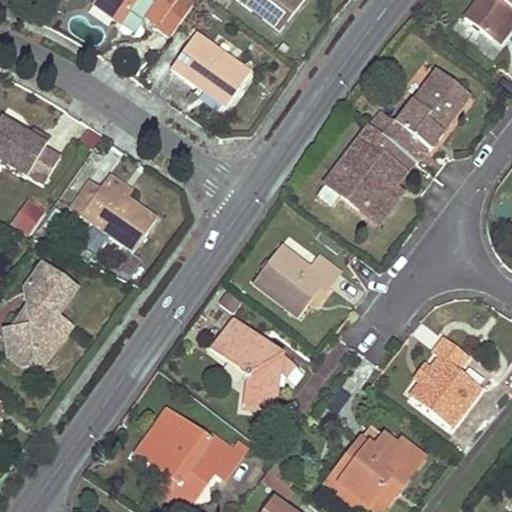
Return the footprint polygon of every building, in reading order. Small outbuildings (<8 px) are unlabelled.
[(190,9),(177,0),(90,0),(87,5),(132,38),(145,19),(157,27),(154,32),(167,42),(190,9)] [(238,0),(279,32),(304,0),(238,0)] [(511,0),(478,0),(464,19),(490,40),(506,18),(511,10),(511,0)] [(511,27),(511,10),(506,18),(490,40),(498,46),(511,27)] [(249,78),(193,37),(169,72),(225,112),(249,78)] [(380,137),(413,162),(416,164),(428,149),(429,151),(436,142),(470,98),(435,71),(394,123),(391,122),(380,137)] [(379,113),(368,128),(380,137),(391,122),(379,113)] [(0,122),(0,168),(25,183),(27,180),(41,188),(58,159),(43,150),(44,148),(27,138),(0,122)] [(413,162),(380,137),(368,128),(315,196),(330,208),(339,196),(358,210),(361,207),(364,210),(367,207),(373,212),(388,193),(382,188),(386,183),(396,169),(403,175),(408,168),(413,162)] [(49,141),(32,131),(27,138),(44,148),(49,141)] [(393,188),(403,175),(396,169),(386,183),(382,188),(388,193),(373,212),(367,207),(364,210),(361,207),(358,210),(377,225),(401,194),(393,188)] [(132,193),(108,176),(104,182),(128,200),(132,193)] [(99,190),(92,186),(88,192),(84,189),(69,210),(132,255),(156,220),(128,200),(104,182),(99,190)] [(33,234),(43,212),(23,202),(12,224),(33,234)] [(331,287),(340,274),(318,257),(308,269),(280,248),(252,284),(297,318),(309,304),(312,299),(324,282),(331,287)] [(2,333),(7,358),(32,354),(44,364),(69,330),(55,319),(74,292),(39,266),(22,290),(25,321),(31,319),(32,328),(27,329),(2,333)] [(331,287),(324,282),(312,299),(309,304),(315,308),(331,287)] [(275,412),(280,375),(284,378),(294,366),(233,320),(211,349),(245,375),(242,407),(275,412)] [(444,340),(433,354),(439,359),(430,371),(425,377),(420,384),(410,397),(452,429),(482,390),(458,371),(468,358),(444,340)] [(44,364),(32,354),(7,358),(21,369),(44,364)] [(425,377),(430,371),(424,366),(414,380),(420,384),(425,377)] [(207,473),(212,476),(218,481),(227,469),(234,469),(240,459),(230,452),(211,438),(208,441),(167,412),(136,456),(156,470),(175,484),(168,494),(187,509),(206,483),(202,480),(207,473)] [(367,447),(359,457),(351,451),(330,479),(369,509),(372,511),(382,511),(423,459),(400,441),(395,447),(370,427),(359,441),(367,447)] [(359,441),(351,451),(359,457),(367,447),(359,441)] [(238,442),(230,452),(240,459),(248,450),(238,442)] [(168,494),(175,484),(156,470),(168,494)] [(207,473),(202,480),(206,483),(212,476),(207,473)] [(292,494),(268,475),(261,484),(285,503),(292,494)] [(357,511),(367,511),(369,509),(330,479),(324,486),(357,511)] [(287,511),(271,500),(263,511),(287,511)]
